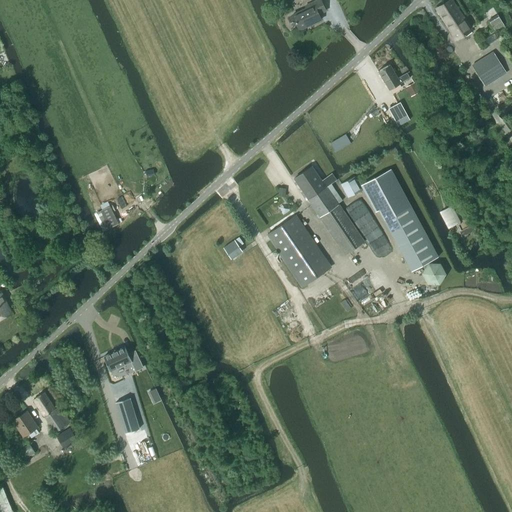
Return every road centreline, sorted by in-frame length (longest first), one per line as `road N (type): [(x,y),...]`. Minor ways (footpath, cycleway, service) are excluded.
road 1 (unclassified): [(0,384),(420,0)]
road 2 (track): [(511,298),(440,295),(343,324),(265,365),(256,384),(302,476)]
